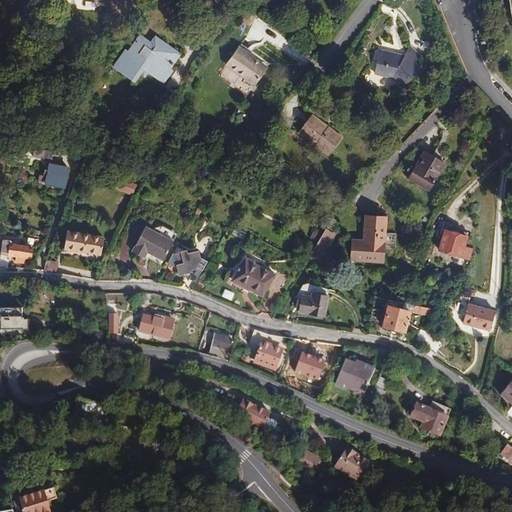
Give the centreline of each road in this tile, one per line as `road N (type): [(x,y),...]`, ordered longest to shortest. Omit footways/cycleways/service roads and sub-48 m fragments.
road 1 (tertiary): [(262,477),(179,417),(116,391),(82,386),(33,402),(16,398),(8,366),(33,349),(171,358),(222,370),(353,429),(511,485)]
road 2 (residential): [(511,431),(391,346),(241,319),(154,289),(0,275)]
road 3 (unclassified): [(0,470),(27,457),(121,448),(172,462),(217,496),(262,477)]
road 4 (unknown): [(255,30),(320,70),(281,117)]
